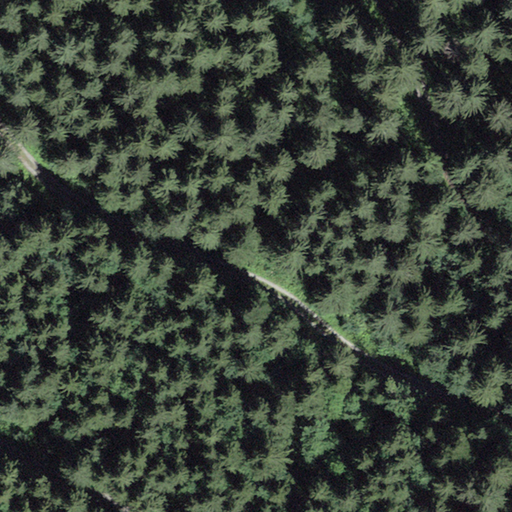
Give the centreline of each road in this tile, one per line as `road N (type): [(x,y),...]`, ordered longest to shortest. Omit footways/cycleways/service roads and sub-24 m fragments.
road 1 (track): [(511,420),(377,368),(293,295),(85,210),(35,169),(0,125)]
road 2 (track): [(384,0),(458,185),(511,259)]
road 3 (track): [(0,447),(128,511)]
